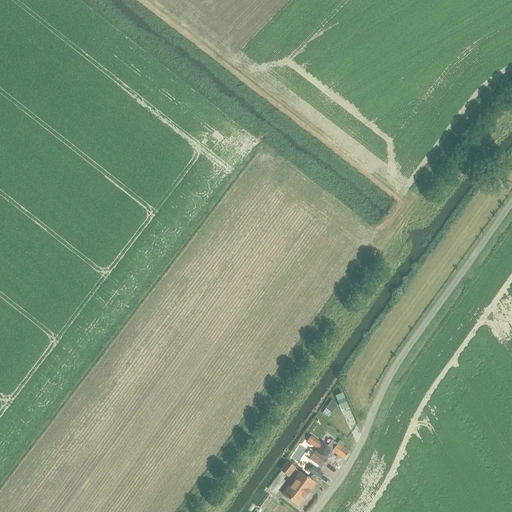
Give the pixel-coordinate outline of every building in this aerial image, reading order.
[(332,400),(326,408),(331,413),(338,405),(332,400)] [(344,460),(349,453),(341,447),(344,444),(339,441),(337,444),(331,440),(327,446),(322,443),(321,444),(311,437),(307,442),(317,449),(316,452),(315,452),(310,459),(321,467),(327,460),(326,460),(332,452),(344,460)] [(280,471),(288,478),(295,469),(286,462),(280,471)] [(313,467),(309,472),(319,479),(323,474),(313,467)] [(299,473),(282,496),(298,508),(315,484),(299,473)]
